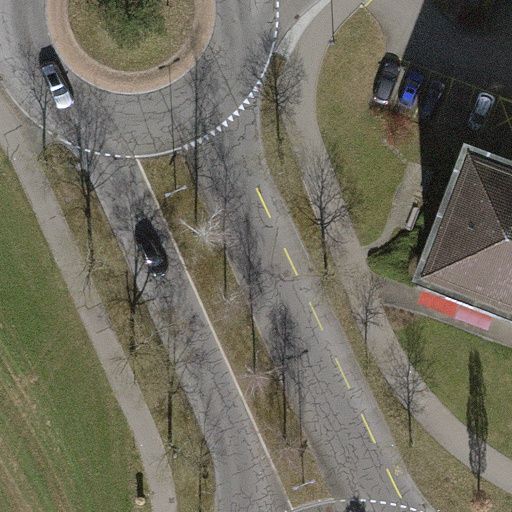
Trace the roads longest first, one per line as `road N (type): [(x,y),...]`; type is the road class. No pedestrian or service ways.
road 1 (secondary): [(375,511),(221,174),(206,100)]
road 2 (secondary): [(86,117),(257,511)]
road 3 (secondary): [(15,0),(16,30),(37,79),(86,117)]
road 4 (secondary): [(86,117),(149,125),(206,100)]
